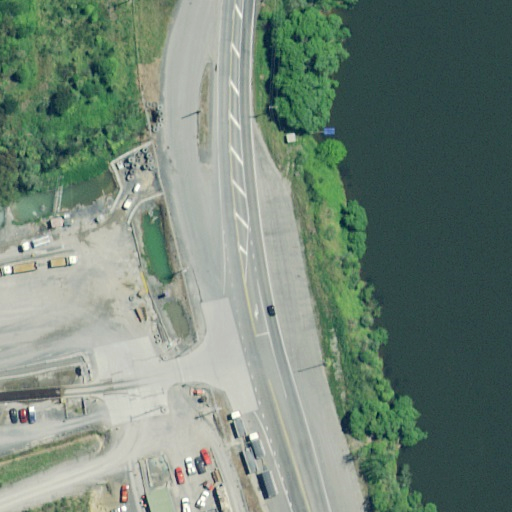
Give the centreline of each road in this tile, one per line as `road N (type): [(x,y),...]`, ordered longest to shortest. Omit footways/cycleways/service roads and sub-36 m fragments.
road 1 (tertiary): [(311,511),(261,328),(237,185),(242,0)]
road 2 (track): [(0,377),(67,375),(261,328)]
road 3 (track): [(0,496),(123,448)]
